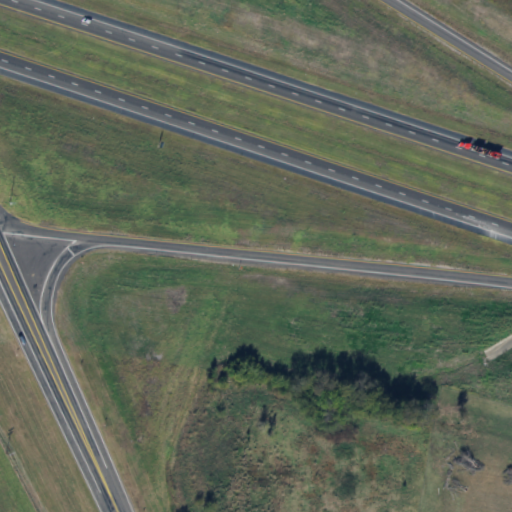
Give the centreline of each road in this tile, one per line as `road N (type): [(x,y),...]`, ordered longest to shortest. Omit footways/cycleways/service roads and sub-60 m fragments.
road 1 (trunk): [(0,57),(511,228)]
road 2 (trunk): [(511,166),(12,0)]
road 3 (trunk): [(0,227),(511,281)]
road 4 (primary): [(0,271),(117,511)]
road 5 (trunk): [(49,373),(44,310),(53,271),(74,246),(100,236)]
road 6 (trunk): [(511,73),(397,0)]
